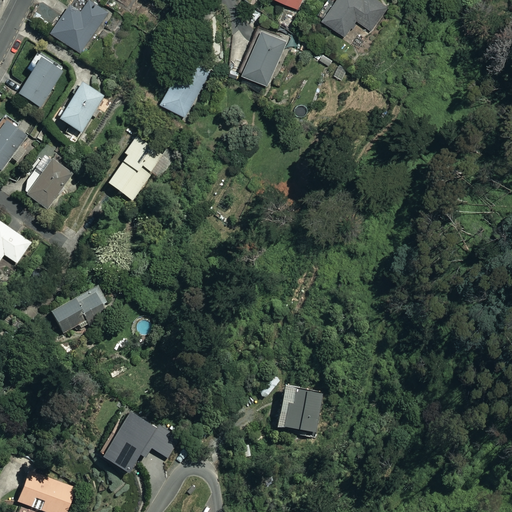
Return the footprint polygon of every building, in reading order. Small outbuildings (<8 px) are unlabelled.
[(108,13),(88,0),(72,0),(52,31),(82,52),(108,13)] [(335,0),(334,2),(331,0),(327,0),(317,14),(345,36),(357,21),(371,31),(390,7),(380,0),(335,0)] [(286,41),(261,29),(241,73),(266,84),(286,41)] [(63,71),(37,55),(28,69),(32,71),(18,94),(40,108),(63,71)] [(211,71),(186,58),(176,75),(161,102),(186,116),(211,71)] [(81,133),(92,116),(95,118),(100,111),(96,108),(103,97),(81,83),(59,119),(81,133)] [(27,135),(4,118),(0,123),(0,169),(0,170),(27,135)] [(159,152),(137,135),(124,153),(127,155),(107,183),(126,196),(132,201),(151,174),(158,179),(175,156),(163,147),(159,152)] [(27,181),(25,193),(47,209),(73,171),(53,156),(45,168),(39,164),(27,181)] [(6,226),(0,221),(0,260),(4,255),(17,263),(31,242),(6,226)] [(62,333),(86,320),(89,327),(112,315),(96,286),(50,310),(62,333)] [(322,392),(283,385),(275,425),(314,432),(322,392)] [(66,511),(76,488),(28,471),(17,501),(46,511),(66,511)]
